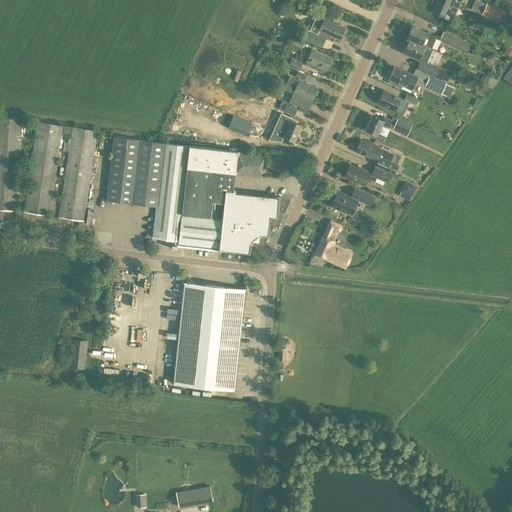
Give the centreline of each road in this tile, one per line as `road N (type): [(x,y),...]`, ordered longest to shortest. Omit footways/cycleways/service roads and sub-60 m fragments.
road 1 (unclassified): [(270,272),(392,0)]
road 2 (unclassified): [(270,272),(0,239)]
road 3 (unclassified): [(257,511),(270,272)]
